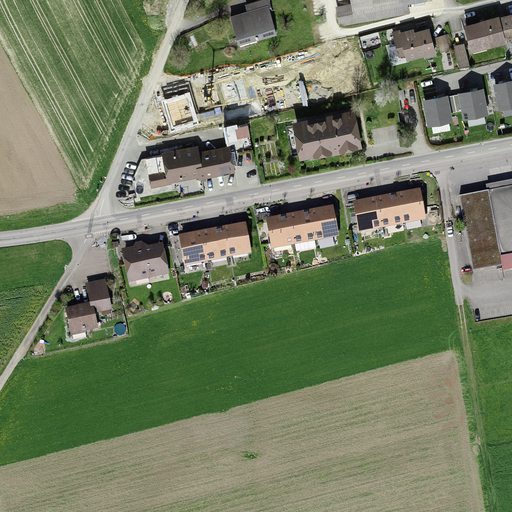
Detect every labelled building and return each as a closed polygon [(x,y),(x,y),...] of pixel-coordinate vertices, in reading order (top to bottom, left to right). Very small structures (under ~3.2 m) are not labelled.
[(239,45),(277,34),(270,10),(272,10),(269,0),(256,0),(245,3),(247,10),(230,15),(239,45)] [(352,0),(353,5),(349,5),(340,7),(342,23),(404,12),(402,0),(352,0)] [(499,14),(464,23),(471,52),(510,42),(509,37),(511,36),(511,13),(500,16),(499,14)] [(424,58),(437,55),(429,26),(414,30),(414,28),(399,31),(398,29),(392,31),(398,57),(405,55),(407,60),(424,56),(424,58)] [(453,48),(449,33),(434,37),(438,52),(453,48)] [(465,42),(454,45),(459,67),(470,65),(465,42)] [(330,82),(352,76),(344,50),(323,56),(330,82)] [(281,95),(302,89),(295,63),(273,69),(281,95)] [(228,111),(250,105),(242,79),(221,85),(228,111)] [(496,84),(500,107),(511,105),(511,80),(500,83),(496,84)] [(464,109),(465,117),(486,113),(482,89),(475,90),(461,93),(461,94),(464,109)] [(457,111),(464,109),(461,94),(446,97),(449,112),(457,111)] [(174,127),(195,121),(188,95),(166,101),(174,127)] [(431,124),(450,120),(449,112),(446,97),(446,96),(440,97),(426,99),(431,124)] [(362,147),(355,109),(293,120),(300,159),(362,147)] [(199,157),(197,147),(176,151),(143,158),(134,178),(138,197),(173,190),(170,181),(200,175),(200,176),(203,176),(204,178),(206,178),(208,177),(207,173),(233,168),(229,151),(199,157)] [(511,187),(459,197),(473,271),(502,266),(503,271),(511,269),(511,187)] [(418,194),(404,196),(385,200),(365,204),(355,206),(359,229),(422,217),(418,194)] [(332,209),(318,211),(299,215),(281,218),(269,221),(274,247),(337,235),(332,209)] [(245,227),(234,229),(214,233),(196,237),(182,239),(187,263),(250,251),(245,227)] [(135,249),(125,251),(131,279),(166,271),(160,246),(148,249),(141,244),(137,245),(135,249)] [(110,310),(104,281),(87,285),(91,305),(67,311),(71,331),(86,328),(86,330),(98,327),(95,313),(110,310)]
